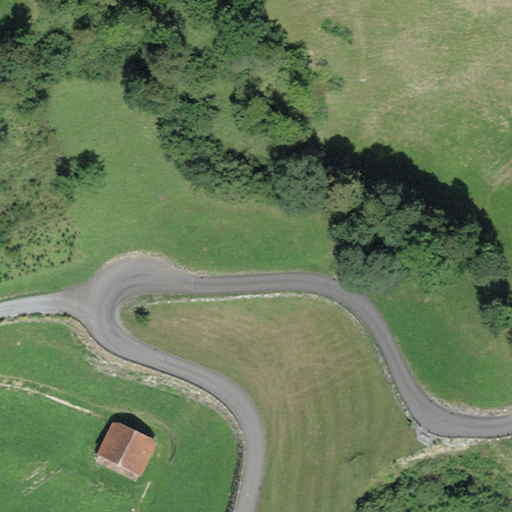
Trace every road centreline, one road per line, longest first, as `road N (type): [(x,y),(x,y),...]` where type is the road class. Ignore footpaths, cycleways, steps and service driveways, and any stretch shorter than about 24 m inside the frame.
road 1 (unclassified): [(245,511),(254,461),(246,413),(224,390),(107,334),(101,305),(124,284),(332,287),(364,308),(415,401),(437,421),(511,424)]
road 2 (track): [(138,511),(161,468),(158,440),(71,403),(0,385)]
